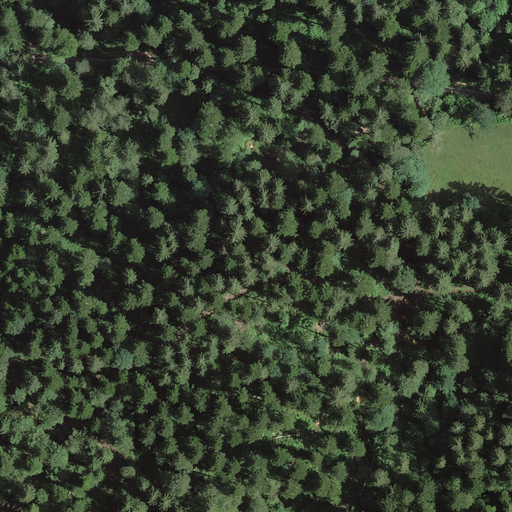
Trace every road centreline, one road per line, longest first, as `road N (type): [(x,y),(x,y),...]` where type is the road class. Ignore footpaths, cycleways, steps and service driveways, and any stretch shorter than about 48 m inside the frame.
road 1 (track): [(218,67),(357,145),(401,222),(408,286),(377,301),(309,280),(259,284),(225,298),(158,351),(97,374),(58,407)]
road 2 (track): [(0,240),(44,241),(139,266),(265,236),(310,238),(376,267),(395,289),(511,281)]
road 3 (track): [(0,59),(282,70),(511,104)]
road 4 (track): [(192,511),(86,426),(0,375)]
road 5 (track): [(133,364),(100,358),(0,365)]
